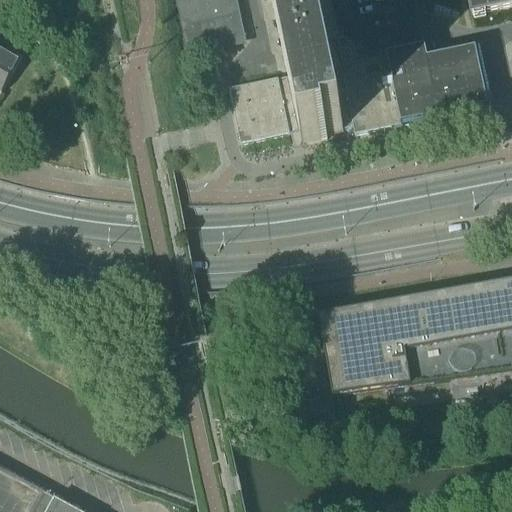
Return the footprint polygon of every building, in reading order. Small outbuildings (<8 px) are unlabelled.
[(237,0),(176,0),(187,54),(246,42),(237,0)] [(341,41),(332,0),(264,0),(265,3),(271,2),(289,80),(279,81),(229,91),(241,146),(291,136),(293,136),(296,149),(304,148),(329,142),(328,135),(344,133),(351,138),(355,137),(403,127),(489,109),(489,107),(493,106),(481,51),(477,52),(476,51),(429,61),(426,49),(388,58),(368,62),(365,50),(347,39),(341,41)] [(511,0),(467,0),(472,18),(506,11),(511,9),(511,0)] [(2,50),(0,53),(0,96),(1,97),(22,61),(17,58),(16,58),(2,50)] [(162,337),(163,337),(158,314),(149,268),(138,214),(132,185),(127,160),(126,160),(125,160),(131,187),(136,214),(142,242),(150,281),(156,313),(161,337),(162,337)] [(171,160),(170,161),(173,174),(206,337),(207,337),(208,337),(196,278),(186,231),(180,200),(172,160),(171,160)] [(511,284),(330,317),(318,320),(320,332),(332,400),(511,375),(511,284)] [(73,511),(38,493),(37,496),(28,511),(73,511)]
